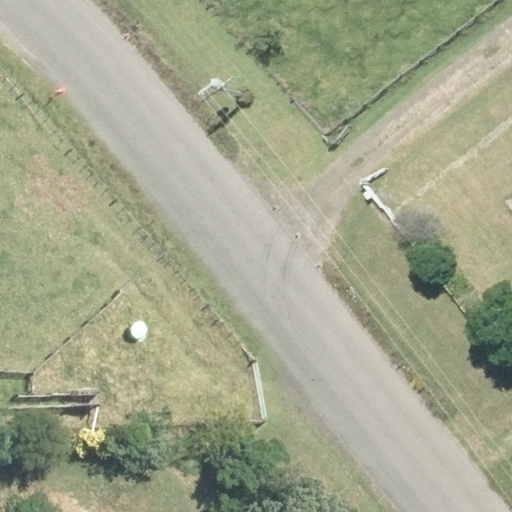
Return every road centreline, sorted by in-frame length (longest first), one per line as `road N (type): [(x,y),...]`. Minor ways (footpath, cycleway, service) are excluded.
road 1 (unclassified): [(463,511),(414,448),(51,77),(0,36)]
road 2 (track): [(195,224),(509,0)]
